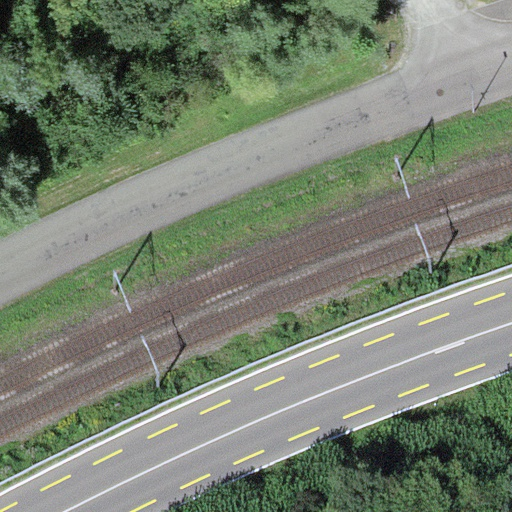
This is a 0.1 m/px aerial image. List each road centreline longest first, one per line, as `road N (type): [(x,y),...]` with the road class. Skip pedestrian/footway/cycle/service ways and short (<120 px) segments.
road 1 (unclassified): [(511,62),(83,218),(0,267)]
road 2 (primary): [(511,324),(149,465),(62,511)]
